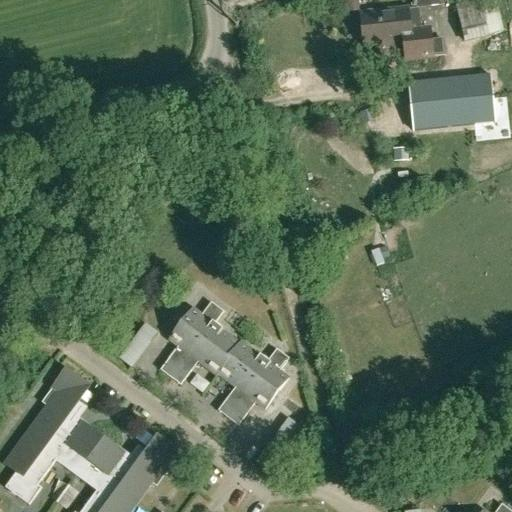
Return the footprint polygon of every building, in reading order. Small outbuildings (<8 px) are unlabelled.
[(456,6),(464,43),(489,38),(480,0),(456,6)] [(408,10),(407,9),(361,13),(364,45),(393,42),(394,45),(404,44),(406,59),(444,56),(443,41),(431,42),(430,29),(422,30),(420,9),(408,10)] [(430,104),(410,106),(412,131),(475,125),(473,102),(493,100),(491,75),(428,81),(430,104)] [(372,110),(360,112),(362,124),(374,121),(372,110)] [(407,151),(392,151),(393,164),(407,163),(407,151)] [(178,346),(167,361),(160,370),(180,385),(197,362),(217,376),(218,375),(235,388),(218,411),(238,426),(255,403),(265,410),(289,378),(279,371),(288,360),(277,351),(268,363),(239,342),(238,343),(214,324),(223,312),(211,303),(202,315),(192,307),(168,339),(178,346)] [(146,324),(138,333),(151,343),(158,333),(146,324)] [(77,404),(89,388),(65,371),(53,388),(59,393),(5,466),(16,474),(5,489),(29,506),(42,489),(38,486),(55,462),(96,492),(81,511),(129,511),(162,468),(168,472),(181,455),(157,438),(145,454),(139,449),(129,464),(117,456),(120,451),(87,427),(84,431),(72,423),(83,408),(77,404)] [(281,428),(294,438),(301,428),(288,419),(281,428)] [(262,454),(255,464),(267,473),(274,464),(262,454)]
